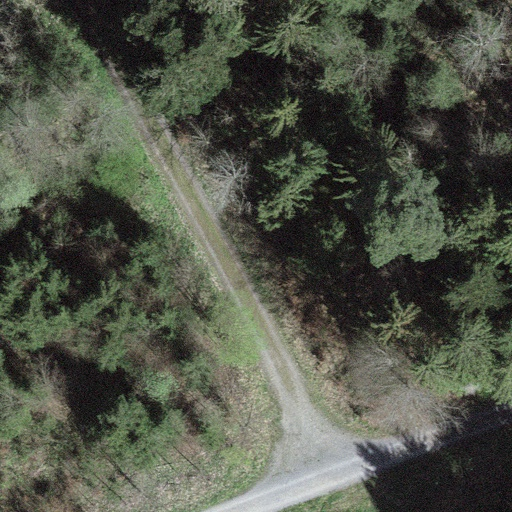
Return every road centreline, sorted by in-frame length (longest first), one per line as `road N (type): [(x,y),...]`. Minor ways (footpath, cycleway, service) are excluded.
road 1 (track): [(87,0),(335,478)]
road 2 (track): [(245,511),(511,415)]
